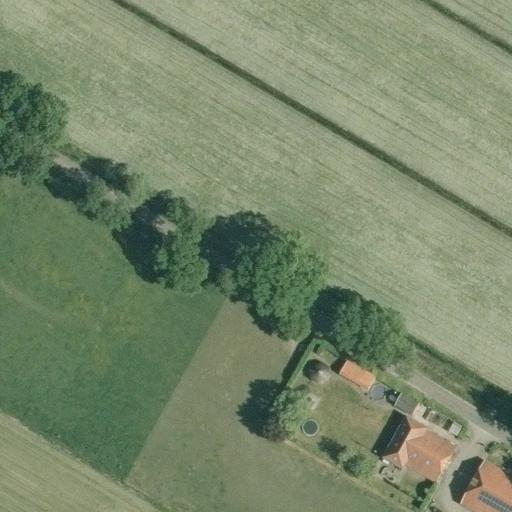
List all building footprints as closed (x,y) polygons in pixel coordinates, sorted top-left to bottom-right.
[(370,390),(379,375),(351,358),(342,372),(370,390)] [(310,379),(317,384),(326,383),(331,376),(329,367),(323,362),(314,363),(309,371),(310,379)] [(396,407),(411,416),(419,403),(404,394),(396,407)] [(405,466),(436,482),(455,448),(426,432),(428,428),(406,416),(384,457),(404,468),(405,466)] [(461,503),(477,511),(511,511),(511,475),(483,460),(461,503)]
